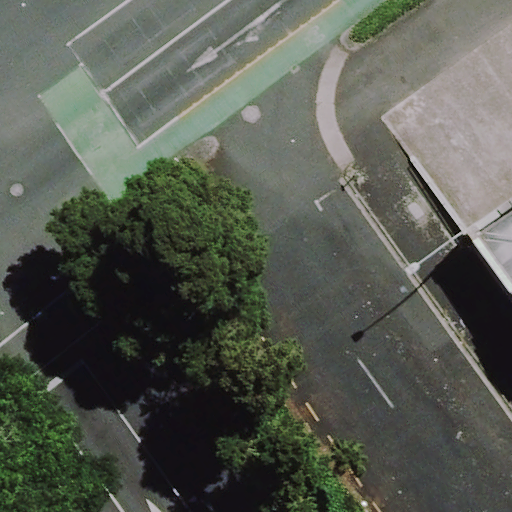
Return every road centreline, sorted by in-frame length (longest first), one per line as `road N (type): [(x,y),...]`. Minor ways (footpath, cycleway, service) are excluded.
road 1 (residential): [(219,0),(235,175),(475,511)]
road 2 (residential): [(187,511),(80,358),(0,223)]
road 3 (secondary): [(134,0),(0,110)]
